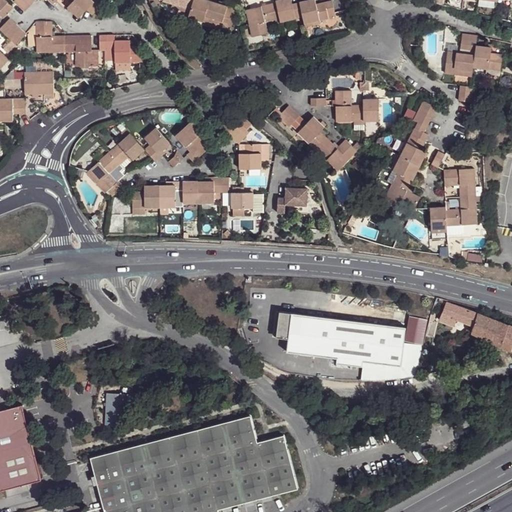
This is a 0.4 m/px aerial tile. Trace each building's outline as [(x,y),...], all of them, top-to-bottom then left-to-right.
[(12,5),(6,0),(0,0),(0,13),(4,17),(13,7),(12,5)] [(30,5),(25,0),(16,0),(15,1),(26,10),(30,5)] [(102,3),(99,0),(95,0),(95,1),(94,0),(70,0),(72,2),(68,6),(80,17),(87,9),(92,14),(102,3)] [(164,0),(164,1),(171,4),(171,7),(190,14),(194,0),(164,0)] [(203,0),(194,0),(190,14),(189,17),(203,22),(209,2),(203,0)] [(289,0),(274,0),(275,2),(278,18),(280,22),(301,16),(298,3),(291,4),(289,0)] [(301,16),(304,23),(334,15),(334,12),(331,2),(325,4),(323,2),(314,4),(313,0),(308,0),(298,3),(301,16)] [(221,28),(229,30),(235,10),(209,2),(203,22),(202,25),(220,31),(221,28)] [(278,18),(275,2),(246,9),(249,25),(252,36),(268,32),(266,21),(278,18)] [(0,28),(5,33),(15,23),(10,17),(0,28)] [(35,22),(35,33),(36,52),(64,51),(63,35),(61,35),(52,36),(51,26),(51,20),(35,22)] [(5,33),(11,39),(21,28),(15,23),(5,33)] [(12,40),(16,44),(21,39),(26,33),(21,28),(11,39),(12,40)] [(464,34),(462,50),(470,50),(471,35),(464,34)] [(91,35),(63,35),(64,51),(75,51),(76,66),(99,65),(98,51),(99,49),(91,50),(91,48),(91,35)] [(99,35),(99,47),(99,49),(98,51),(105,51),(107,51),(107,49),(107,35),(99,35)] [(107,35),(107,49),(113,49),(114,59),(115,62),(123,62),(138,62),(138,51),(138,47),(129,47),(129,41),(114,41),(114,35),(107,35)] [(471,35),(470,50),(477,51),(478,46),(479,36),(471,35)] [(8,41),(2,46),(4,48),(3,49),(10,56),(19,47),(16,44),(12,40),(9,42),(8,41)] [(486,47),(478,46),(477,51),(476,55),(475,66),(490,68),(502,69),(503,55),(492,53),(493,48),(486,47)] [(107,51),(105,51),(105,60),(114,59),(113,49),(107,49),(107,51)] [(0,50),(0,67),(8,59),(0,50)] [(138,51),(138,62),(147,61),(147,52),(138,51)] [(450,52),(447,73),(474,76),(475,66),(476,55),(450,52)] [(26,78),(25,94),(32,93),(38,93),(41,93),(44,93),(54,93),(53,71),(26,72),(26,78)] [(461,84),(461,92),(475,93),(476,86),(473,86),(461,84)] [(363,122),(362,102),(350,101),(349,87),(334,87),(334,106),(334,120),(352,119),(352,122),(363,122)] [(461,92),(460,100),(474,101),(475,93),(461,92)] [(362,102),(363,122),(371,121),(371,118),(378,118),(378,96),(362,96),(362,102)] [(25,113),(25,98),(0,98),(0,120),(13,121),(13,114),(25,113)] [(434,112),(437,106),(425,100),(421,106),(434,112)] [(277,116),(288,105),(283,101),(277,106),(273,101),(268,106),(272,111),(277,116)] [(283,121),(293,111),(288,105),(277,116),(283,121)] [(421,106),(418,113),(431,119),(434,112),(421,106)] [(418,113),(414,119),(421,122),(428,125),(431,119),(418,113)] [(222,126),(228,131),(238,120),(232,114),(222,126)] [(312,116),(306,123),(297,130),(316,149),(325,138),(318,132),(323,127),(312,116)] [(203,131),(192,119),(175,134),(185,145),(192,152),(188,154),(193,161),(208,147),(198,135),(203,131)] [(398,154),(420,165),(427,151),(423,148),(426,141),(425,140),(428,133),(424,131),(418,128),(421,122),(414,119),(398,154)] [(228,131),(235,137),(244,125),(238,120),(228,131)] [(239,141),(239,143),(250,130),(244,125),(235,137),(239,141)] [(171,143),(156,126),(144,136),(150,143),(145,148),(151,155),(154,159),(163,151),(166,148),(165,147),(171,143)] [(109,150),(120,162),(130,155),(134,159),(145,148),(130,131),(109,150)] [(316,149),(338,171),(357,151),(345,140),(336,148),(325,138),(316,149)] [(239,151),(239,167),(262,167),(262,159),(262,142),(245,142),(245,152),(239,151)] [(192,152),(185,145),(183,148),(187,153),(188,154),(192,152)] [(120,162),(109,150),(106,153),(97,162),(87,172),(105,192),(107,190),(117,181),(110,172),(120,162)] [(440,151),(433,164),(439,167),(446,153),(440,151)] [(420,165),(398,154),(391,167),(395,169),(413,179),(420,165)] [(173,156),(168,161),(173,166),(178,161),(173,156)] [(413,179),(395,169),(381,197),(397,205),(414,213),(417,209),(421,200),(407,191),(413,179)] [(460,197),(476,196),(475,169),(444,170),(446,186),(459,186),(460,197)] [(199,180),(199,203),(215,203),(215,199),(215,193),(221,193),(222,193),(222,176),(213,176),(213,180),(204,180),(199,180)] [(107,190),(112,195),(123,185),(119,180),(117,181),(107,190)] [(160,184),(160,206),(162,206),(169,206),(176,206),(176,197),(183,197),(182,180),(175,180),(176,184),(166,184),(160,184)] [(183,197),(183,203),(191,203),(199,203),(199,180),(195,180),(182,180),(183,197)] [(133,191),(133,194),(133,207),(147,207),(160,206),(160,184),(145,184),(144,190),(133,191)] [(240,190),(240,187),(233,187),(233,191),(232,190),(232,206),(233,206),(233,216),(245,216),(244,206),(255,206),(254,190),(240,190)] [(307,189),(286,188),(286,198),(278,198),(277,213),(285,213),(285,205),(307,206),(307,189)] [(447,210),(448,230),(461,230),(461,224),(477,224),(476,196),(460,197),(460,209),(447,210)] [(414,213),(397,205),(395,210),(411,218),(414,213)] [(147,207),(133,207),(134,215),(147,215),(147,207)] [(447,207),(430,208),(431,231),(448,230),(447,210),(447,207)] [(222,234),(222,237),(228,237),(232,234),(227,229),(222,234)] [(473,325),(477,313),(446,300),(439,319),(447,322),(452,324),(453,325),(456,318),(473,325)] [(406,328),(280,313),(277,339),(289,340),(288,353),(337,359),(336,364),(363,368),(361,380),(415,377),(423,345),(404,342),(406,328)] [(511,327),(477,313),(473,325),(470,331),(511,349),(511,327)] [(415,316),(410,338),(422,341),(427,318),(415,316)] [(435,321),(429,319),(426,332),(432,333),(435,321)] [(147,392),(145,417),(161,418),(163,393),(147,392)] [(130,394),(107,393),(104,424),(117,426),(118,421),(125,421),(126,413),(129,413),(129,412),(130,394)] [(0,408),(0,487),(40,477),(20,404),(0,408)] [(250,417),(91,458),(104,511),(218,511),(218,510),(298,489),(283,437),(257,443),(250,417)]
